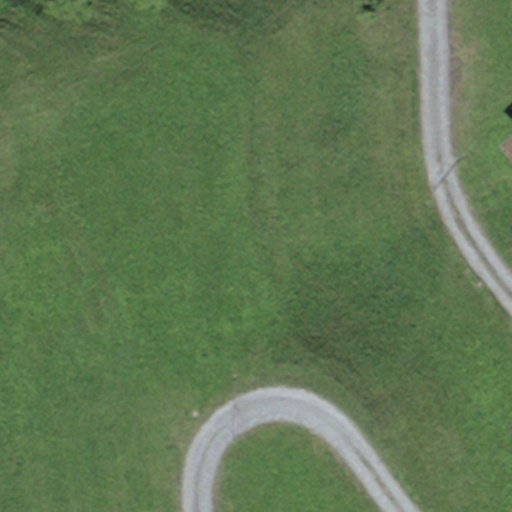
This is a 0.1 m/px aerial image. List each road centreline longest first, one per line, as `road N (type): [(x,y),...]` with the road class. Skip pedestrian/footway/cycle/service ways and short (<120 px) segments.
road 1 (track): [(198,511),(198,463),(226,423),(264,407),(304,410),(357,454),(398,511)]
road 2 (track): [(511,288),(452,201),(437,142),(431,0)]
